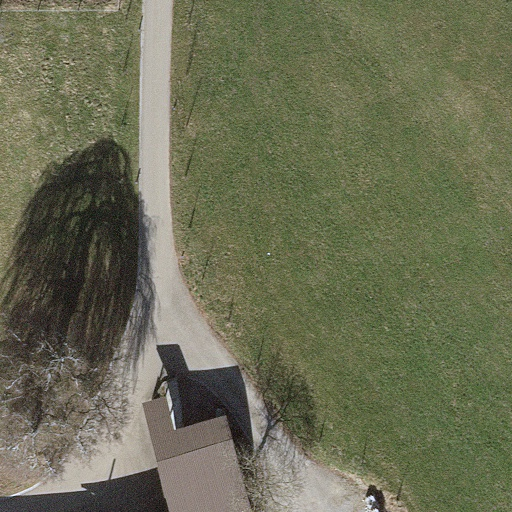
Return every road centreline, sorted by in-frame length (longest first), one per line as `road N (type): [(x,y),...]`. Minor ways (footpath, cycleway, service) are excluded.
road 1 (track): [(161,0),(153,166),(161,312),(141,397),(108,467),(54,511)]
road 2 (track): [(161,312),(249,410),(301,511)]
